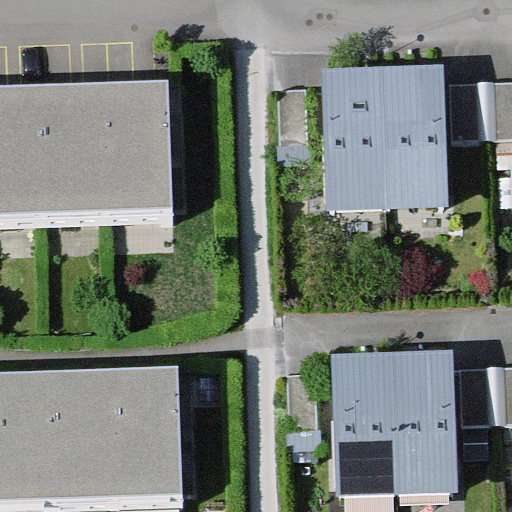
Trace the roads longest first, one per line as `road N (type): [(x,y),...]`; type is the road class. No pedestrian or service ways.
road 1 (residential): [(247,0),(249,24),(511,22)]
road 2 (residential): [(511,328),(259,337)]
